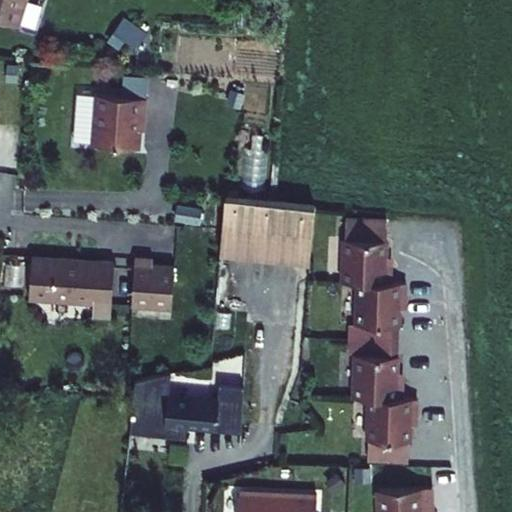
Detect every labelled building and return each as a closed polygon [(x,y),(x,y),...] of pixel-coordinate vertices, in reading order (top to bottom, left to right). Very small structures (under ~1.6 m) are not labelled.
[(0,0),(0,12),(18,18),(23,0),(0,0)] [(94,82),(90,132),(135,136),(138,103),(143,104),(144,86),(94,82)] [(322,195),(232,184),(226,242),(318,250),(322,195)] [(344,212),(344,232),(386,233),(386,213),(344,212)] [(344,232),(343,275),(358,275),(391,276),(391,261),(386,261),(386,233),(344,232)] [(155,260),(136,258),(133,306),(173,309),(176,267),(154,265),(155,260)] [(116,269),(33,263),(30,306),(95,310),(94,323),(112,324),(116,269)] [(358,275),(358,318),(400,318),(400,291),(406,291),(406,276),(391,276),(358,275)] [(351,318),(351,332),(400,333),(400,318),(358,318),(351,318)] [(351,332),(350,347),(357,347),(400,348),(400,333),(351,332)] [(357,347),(357,390),(372,391),(405,391),(405,376),(399,376),(400,348),(357,347)] [(247,428),(249,388),(224,386),(223,399),(172,395),(173,374),(136,383),(129,436),(133,437),(133,434),(182,438),(182,441),(186,441),(188,423),(247,428)] [(372,391),(371,433),(414,433),(414,406),(420,406),(420,391),(405,391),(372,391)] [(371,433),(371,453),(413,453),(414,433),(371,433)] [(382,484),(383,511),(426,511),(426,509),(439,508),(437,481),(382,484)] [(321,511),(323,491),(246,486),(244,511),(321,511)]
